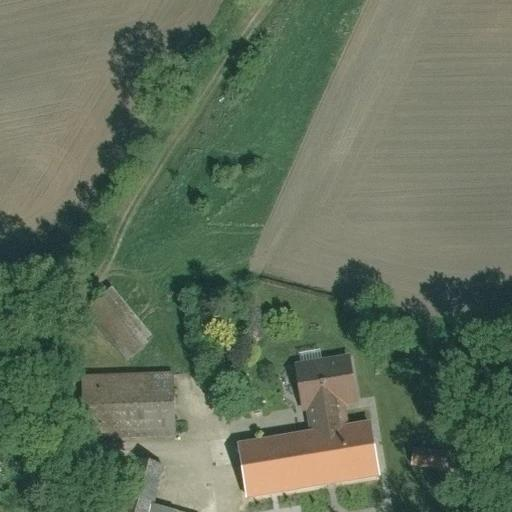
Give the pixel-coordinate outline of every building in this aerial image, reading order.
[(123,283),(101,303),(138,345),(161,326),(123,283)] [(342,428),(339,404),(359,401),(353,359),(294,367),(300,408),(310,407),(313,432),(237,443),(244,501),(384,482),(377,423),(342,428)] [(89,373),(91,430),(178,428),(177,371),(89,373)] [(414,462),(410,500),(453,504),(457,466),(414,462)] [(128,482),(121,511),(151,511),(157,488),(128,482)] [(305,511),(337,511),(337,498),(305,500),(305,511)]
